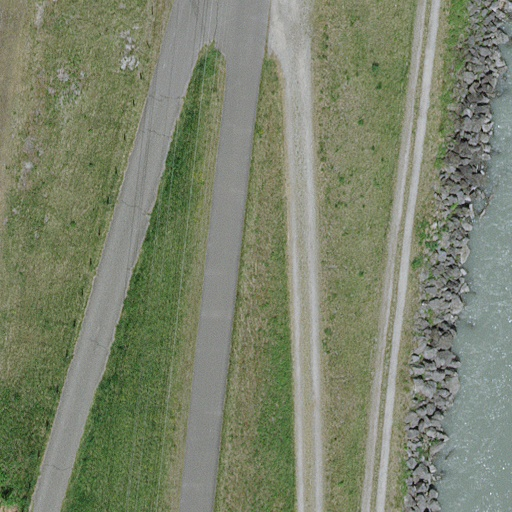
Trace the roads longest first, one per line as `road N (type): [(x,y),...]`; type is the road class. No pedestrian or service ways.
road 1 (track): [(62,511),(163,134),(201,51),(250,9)]
road 2 (track): [(264,0),(250,9),(296,75),(314,208),(306,511)]
road 3 (track): [(379,511),(438,0)]
road 4 (track): [(251,0),(196,511)]
